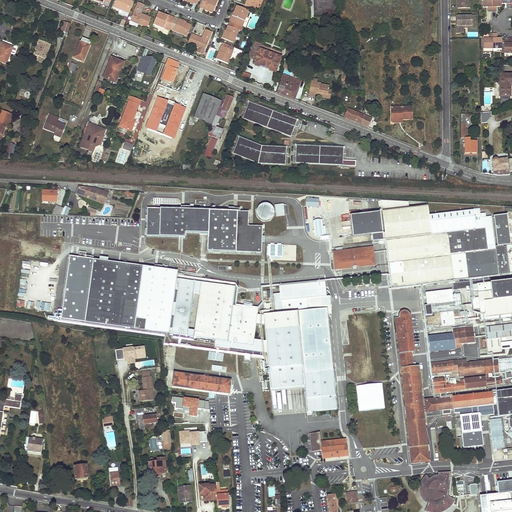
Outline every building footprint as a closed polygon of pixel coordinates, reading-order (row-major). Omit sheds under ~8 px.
[(115,0),(113,7),(129,13),(134,2),(130,0),(129,0),(115,0)] [(205,10),(213,13),(218,1),(215,0),(202,0),(200,7),(205,9),(205,10)] [(246,0),(245,5),(254,9),(258,0),(246,0)] [(469,8),(469,0),(457,0),(458,9),(469,8)] [(488,7),(488,11),(492,11),(491,0),(482,0),(483,7),(488,7)] [(496,11),(496,7),(501,7),(501,3),(501,0),(491,0),(492,11),(496,11)] [(506,3),(506,8),(510,8),(510,0),(501,0),(501,3),(506,3)] [(137,2),(130,21),(147,28),(151,18),(141,14),(144,5),(137,2)] [(242,8),(236,6),(234,12),(232,16),(231,16),(229,22),(242,27),(249,11),(246,10),(247,7),(243,6),(242,8)] [(158,12),(153,25),(169,31),(175,18),(169,15),(168,16),(165,15),(158,12)] [(475,25),(475,16),(457,16),(457,25),(456,25),(456,34),(460,34),(460,30),(463,30),(463,28),(463,26),(475,25)] [(178,19),(173,31),(186,36),(191,25),(186,23),(186,22),(178,19)] [(64,22),(61,31),(67,33),(70,24),(64,22)] [(239,30),(228,25),(226,30),(225,30),(221,38),(234,43),(239,30)] [(205,29),(202,38),(191,34),(187,44),(204,51),(212,32),(205,29)] [(492,34),(488,34),(488,36),(488,39),(483,39),(483,49),(493,49),(492,34)] [(497,39),(497,34),(492,34),(493,49),(502,49),(502,39),(497,39)] [(80,42),(90,46),(91,42),(82,38),(80,42)] [(37,50),(35,55),(38,56),(45,59),(50,45),(38,40),(37,44),(39,45),(37,50)] [(90,46),(80,42),(74,58),(83,62),(90,46)] [(13,47),(2,43),(0,46),(0,60),(6,64),(13,47)] [(219,51),(216,59),(228,64),(233,51),(222,46),(220,51),(219,51)] [(275,71),(280,57),(259,49),(254,47),(253,49),(250,58),(255,60),(254,63),(253,64),(254,64),(259,66),(259,67),(260,67),(268,70),(269,70),(274,72),(275,72),(275,71)] [(116,81),(123,63),(111,58),(104,78),(108,80),(109,78),(116,81)] [(154,62),(143,58),(138,70),(137,70),(133,80),(135,81),(135,80),(141,82),(144,73),(149,75),(154,62)] [(179,63),(168,58),(166,61),(167,61),(163,70),(165,70),(162,79),(160,84),(170,87),(172,83),(177,70),(176,70),(179,63)] [(283,69),(291,71),(292,62),(285,60),(283,69)] [(74,72),(77,65),(69,62),(67,69),(74,72)] [(294,99),(301,82),(282,75),(282,74),(281,82),(281,83),(287,85),(283,95),(294,99)] [(511,74),(500,74),(500,96),(510,96),(510,85),(511,84),(511,74)] [(311,79),(308,96),(315,98),(315,94),(316,93),(318,93),(318,95),(318,97),(323,98),(324,94),(328,95),(328,90),(329,86),(320,85),(320,84),(317,83),(317,80),(311,79)] [(13,95),(16,86),(12,85),(10,84),(9,83),(5,92),(13,95)] [(287,85),(281,83),(277,93),(283,95),(287,85)] [(169,90),(161,87),(154,106),(157,107),(153,118),(165,123),(164,127),(178,131),(181,122),(177,121),(173,120),(176,110),(179,100),(167,96),(169,90)] [(328,90),(328,95),(324,94),(323,98),(330,99),(331,91),(328,90)] [(221,101),(203,94),(194,117),(212,124),(215,115),(219,107),(221,101)] [(227,96),(225,95),(220,107),(219,107),(215,115),(224,118),(227,110),(228,111),(233,98),(227,96)] [(296,121),(249,103),(243,117),(291,135),(296,121)] [(412,116),(412,107),(396,107),(396,111),(391,111),(391,120),(391,121),(398,121),(398,118),(401,118),(402,119),(412,119),(412,116)] [(119,126),(131,131),(135,122),(133,121),(136,111),(127,108),(119,126)] [(360,114),(347,109),(344,117),(356,122),(361,124),(363,117),(359,115),(360,114)] [(13,115),(1,110),(0,113),(0,121),(0,122),(0,140),(0,141),(2,136),(5,137),(8,128),(5,127),(7,124),(8,124),(10,120),(11,120),(13,115)] [(492,117),(491,112),(481,112),(481,113),(481,115),(481,123),(486,123),(492,117)] [(59,118),(49,114),(44,128),(55,133),(54,135),(61,137),(65,125),(57,122),(59,118)] [(465,153),(477,153),(476,141),(472,141),(470,141),(470,138),(465,139),(465,136),(465,118),(465,115),(461,115),(461,138),(465,139),(465,153)] [(290,137),(291,135),(243,117),(243,119),(290,137)] [(231,127),(233,122),(231,121),(231,123),(229,122),(230,120),(227,119),(225,124),(230,126),(230,127),(231,127)] [(219,139),(222,130),(215,127),(217,123),(213,121),(212,124),(212,125),(212,126),(208,135),(219,139)] [(103,136),(105,130),(96,126),(95,129),(88,126),(80,146),(93,151),(95,147),(99,145),(98,143),(97,141),(99,138),(101,137),(103,136)] [(261,147),(285,148),(286,146),(262,145),(240,136),(239,138),(261,147)] [(210,138),(206,149),(213,151),(217,141),(210,138)] [(285,164),(285,148),(261,147),(239,138),(233,152),(258,162),(285,164)] [(133,144),(126,141),(124,148),(131,151),(133,144)] [(16,154),(17,144),(8,144),(7,153),(16,154)] [(106,149),(104,149),(101,161),(106,162),(109,153),(111,153),(112,148),(107,146),(106,149)] [(295,162),(342,164),(342,165),(355,166),(355,161),(342,160),(343,148),(296,146),(295,162)] [(258,164),(285,165),(285,164),(258,162),(233,152),(233,154),(258,164)] [(135,156),(134,165),(146,166),(147,157),(135,156)] [(493,163),(494,163),(494,167),(493,167),(494,175),(499,176),(509,175),(509,172),(508,161),(507,159),(498,161),(497,160),(497,159),(496,159),(496,158),(494,158),(493,159),(492,161),(492,162),(493,163)] [(79,187),(76,194),(104,204),(108,194),(108,193),(95,188),(79,187)] [(57,191),(43,191),(42,202),(57,202),(57,191)] [(306,206),(318,207),(319,200),(306,199),(306,206)] [(386,246),(391,288),(453,280),(454,281),(510,274),(506,245),(510,244),(507,214),(493,216),(497,246),(495,246),(491,216),(474,218),(473,210),(429,215),(428,206),(408,208),(407,202),(381,201),(384,233),(383,234),(380,212),(350,216),(353,237),(371,235),(372,242),(382,241),(385,241),(386,246)] [(259,221),(275,219),(272,203),(257,205),(259,221)] [(284,215),(283,204),(275,205),(276,216),(284,215)] [(63,209),(57,206),(53,215),(61,215),(63,209)] [(64,206),(63,209),(61,215),(68,215),(70,208),(64,206)] [(209,210),(201,210),(183,209),(147,208),(146,236),(185,237),(186,233),(192,233),(204,233),(208,233),(208,251),(261,252),(262,225),(248,225),(248,211),(209,210)] [(372,247),(333,252),(335,269),(374,265),(372,247)] [(85,322),(154,332),(166,333),(253,345),(258,309),(232,306),(233,300),(230,299),(232,286),(176,279),(177,271),(155,268),(119,263),(101,260),(93,259),(85,322)] [(491,290),(478,292),(481,321),(511,317),(511,320),(511,319),(511,279),(490,282),(491,290)] [(311,373),(333,371),(328,315),(326,296),(325,282),(300,284),(311,373)] [(477,284),(478,292),(491,290),(490,282),(477,284)] [(333,371),(311,373),(300,284),(279,286),(281,300),(274,300),(275,314),(263,315),(265,331),(270,389),(305,386),(307,412),(337,409),(333,371)] [(399,318),(395,318),(397,334),(401,334),(401,338),(398,338),(399,353),(411,352),(414,352),(410,317),(410,315),(409,314),(408,312),(407,311),(406,311),(405,310),(404,311),(403,311),(401,311),(400,312),(400,313),(399,314),(399,316),(399,317),(399,318)] [(464,311),(459,312),(461,318),(454,320),(456,325),(466,322),(464,311)] [(511,324),(486,327),(488,339),(487,339),(489,353),(502,352),(500,338),(511,336),(511,324)] [(454,338),(429,341),(430,351),(454,348),(461,348),(460,344),(474,342),(472,327),(453,329),(454,338)] [(133,349),(132,348),(123,349),(125,362),(127,361),(128,364),(135,364),(134,359),(145,358),(144,347),(133,349)] [(206,370),(208,360),(223,362),(224,353),(198,349),(196,368),(206,370)] [(420,462),(429,461),(427,445),(423,417),(421,401),(420,390),(417,366),(416,356),(411,357),(400,358),(401,368),(402,368),(403,373),(402,373),(410,448),(411,448),(413,461),(420,461),(420,462)] [(458,377),(463,376),(485,374),(488,374),(499,373),(497,360),(466,363),(465,360),(431,364),(432,374),(444,373),(452,372),(452,374),(458,374),(458,377)] [(506,360),(499,361),(500,373),(508,372),(506,360)] [(149,372),(142,373),(144,389),(144,391),(142,391),(139,392),(140,401),(153,400),(149,372)] [(228,394),(230,380),(173,372),(172,386),(228,394)] [(492,377),(488,377),(486,377),(464,380),(464,383),(445,386),(445,379),(433,380),(434,393),(457,391),(456,390),(486,387),(486,386),(502,384),(501,378),(492,379),(492,377)] [(450,409),(453,409),(454,413),(459,413),(463,448),(475,447),(483,446),(480,420),(480,417),(479,413),(482,413),(482,411),(493,409),(494,415),(494,417),(490,417),(495,467),(509,465),(507,455),(511,448),(511,438),(511,439),(505,433),(503,416),(505,416),(506,419),(508,419),(510,427),(511,428),(511,389),(496,391),(496,392),(424,400),(426,412),(442,410),(443,415),(446,414),(451,414),(450,409)] [(5,400),(0,398),(0,432),(0,433),(0,432),(5,432),(5,427),(2,426),(3,423),(6,423),(7,413),(3,412),(4,407),(10,408),(10,406),(20,408),(21,402),(21,399),(22,395),(15,394),(14,399),(10,398),(10,399),(5,399),(5,400)] [(145,416),(144,408),(135,409),(136,420),(138,419),(140,419),(140,421),(139,421),(139,426),(144,426),(144,424),(157,423),(156,415),(145,416)] [(6,434),(9,413),(7,413),(6,423),(3,423),(2,426),(5,427),(5,432),(0,432),(0,433),(6,434)] [(103,427),(113,425),(113,423),(114,422),(113,421),(112,416),(105,418),(105,420),(102,421),(103,427)] [(456,428),(456,416),(448,416),(448,428),(456,428)] [(190,432),(190,430),(179,431),(180,444),(190,444),(190,446),(200,445),(200,442),(207,442),(206,432),(199,432),(190,432)] [(312,452),(321,451),(319,432),(310,433),(312,452)] [(321,451),(322,459),(348,456),(347,451),(346,439),(320,441),(319,432),(321,451)] [(41,453),(43,439),(29,438),(28,445),(26,445),(24,444),(23,451),(41,453)] [(429,462),(429,461),(420,462),(420,461),(413,461),(411,448),(410,448),(412,464),(429,462)] [(159,474),(165,473),(164,458),(158,459),(158,462),(155,462),(155,461),(154,460),(154,459),(153,459),(152,458),(151,458),(150,458),(150,459),(149,459),(149,460),(149,463),(150,477),(160,476),(159,474)] [(74,466),(75,479),(88,477),(86,465),(74,466)] [(434,476),(429,479),(426,475),(424,477),(422,481),(421,483),(419,489),(420,492),(422,497),(423,500),(426,502),(428,504),(425,511),(426,511),(442,511),(448,509),(452,505),(455,499),(449,497),(451,472),(438,472),(438,475),(434,476)] [(111,486),(119,485),(118,473),(109,473),(111,486)] [(215,486),(217,500),(217,506),(229,505),(228,491),(219,491),(218,481),(215,482),(215,486)] [(204,501),(217,500),(215,486),(209,487),(209,485),(200,486),(200,493),(204,493),(204,496),(204,501)] [(178,488),(179,503),(191,502),(190,486),(178,488)] [(511,511),(511,492),(483,495),(479,496),(480,497),(481,511),(511,511)] [(347,503),(355,502),(357,499),(356,494),(354,493),(346,494),(345,495),(345,502),(347,503)] [(329,511),(337,511),(335,495),(327,496),(329,511)]
